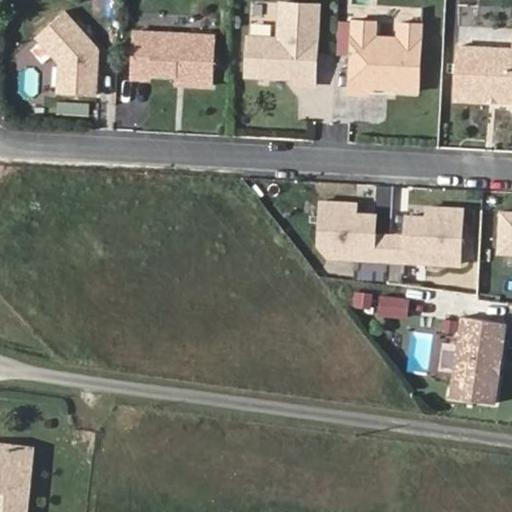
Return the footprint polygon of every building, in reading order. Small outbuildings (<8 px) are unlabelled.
[(278,38),(248,37),(246,75),(297,77),(297,84),(314,85),(317,4),(280,2),(278,38)] [(64,10),(36,35),(59,61),(58,91),(95,93),(98,47),(64,10)] [(375,20),(352,19),(348,91),(366,92),(371,87),(380,80),(387,80),(395,88),(418,89),(421,22),(398,21),(397,36),(390,43),(381,42),(374,35),(375,20)] [(213,34),(134,30),(132,72),(149,72),(175,74),(194,75),(194,83),(211,84),(213,34)] [(511,47),(458,45),(455,97),(511,99),(511,47)] [(194,75),(175,74),(175,82),(194,83),(194,75)] [(380,80),(371,87),(395,88),(387,80),(380,80)] [(357,203),(322,201),(319,256),(374,259),(375,250),(390,251),(406,252),(405,260),(461,263),(464,208),(428,206),(428,216),(408,215),(407,235),(391,234),(376,233),(377,214),(357,213),(357,203)] [(511,210),(504,210),(501,249),(511,249),(511,210)] [(410,296),(383,293),(381,311),(407,315),(410,296)] [(506,322),(464,316),(453,397),(495,403),(506,322)] [(441,374),(453,375),(457,338),(444,337),(441,374)] [(0,511),(34,511),(35,456),(0,453),(0,511)]
